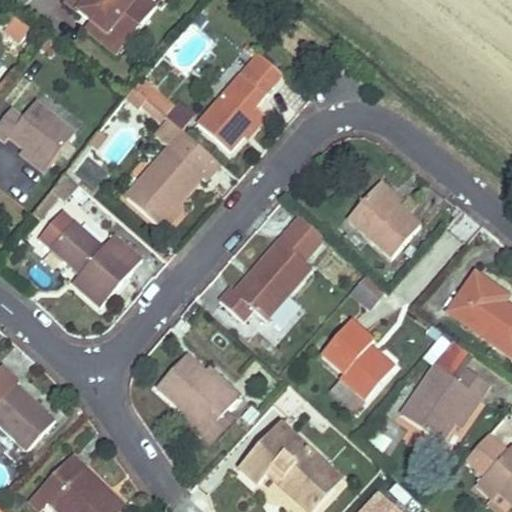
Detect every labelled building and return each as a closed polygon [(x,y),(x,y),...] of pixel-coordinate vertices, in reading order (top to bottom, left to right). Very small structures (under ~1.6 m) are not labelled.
[(154,12),(138,0),(70,0),(65,7),(90,26),(91,27),(122,52),(154,12)] [(12,16),(2,33),(22,45),(32,28),(12,16)] [(122,52),(91,27),(90,26),(84,34),(116,60),(117,59),(121,53),(122,52)] [(263,118),(255,110),(283,79),(259,58),(197,127),(230,156),(263,118)] [(155,94),(142,82),(138,86),(133,92),(146,104),(154,95),(155,94)] [(146,104),(133,92),(125,102),(137,113),(141,109),(146,104)] [(166,119),(172,112),(154,95),(146,104),(165,120),(166,119)] [(188,131),(197,115),(177,103),(168,120),(188,131)] [(165,120),(146,104),(141,109),(161,126),(165,121),(166,121),(165,120)] [(47,171),(74,137),(36,107),(22,123),(10,114),(0,126),(0,142),(5,146),(9,141),(24,152),(47,171)] [(176,205),(199,179),(205,185),(220,168),(183,136),(169,124),(156,140),(169,152),(126,201),(156,227),(176,205)] [(105,141),(98,136),(88,149),(95,154),(105,141)] [(47,171),(24,152),(18,159),(42,177),(43,175),(47,171)] [(33,211),(46,222),(78,186),(65,175),(33,211)] [(401,204),(381,186),(376,192),(379,195),(397,210),(400,205),(401,204)] [(418,230),(397,210),(379,195),(376,192),(348,223),(391,261),(418,230)] [(164,232),(183,211),(176,205),(156,227),(157,228),(163,234),(164,232)] [(100,311),(141,264),(113,240),(102,253),(73,228),(52,253),(81,278),(72,287),(100,311)] [(264,323),(311,271),(280,245),(234,296),(230,292),(219,304),(243,326),(254,314),(264,323)] [(348,294),(370,313),(387,294),(364,275),(348,294)] [(511,312),(502,305),(507,298),(476,276),(448,316),(511,359),(511,312)] [(392,373),(369,353),(368,353),(372,348),(375,345),(352,325),(322,359),(345,379),(341,384),(366,404),(392,373)] [(444,360),(451,351),(441,343),(433,352),(444,360)] [(396,369),(373,350),(372,348),(368,353),(369,353),(392,373),(393,372),(396,369)] [(225,414),(240,399),(230,390),(229,391),(225,394),(206,376),(205,375),(186,359),(156,391),(182,414),(205,435),(206,435),(225,414)] [(18,388),(21,385),(4,369),(0,372),(0,425),(29,453),(56,424),(18,388)] [(230,390),(209,371),(208,371),(205,375),(206,376),(225,394),(229,391),(230,390)] [(454,425),(473,399),(479,402),(480,403),(490,388),(465,371),(455,385),(436,371),(401,418),(439,445),(454,425)] [(460,429),(480,403),(479,402),(473,399),(454,425),(460,429)] [(234,422),(225,414),(206,435),(205,435),(182,414),(182,415),(177,420),(181,423),(210,449),(211,448),(234,422)] [(317,482),(328,471),(328,470),(280,427),(238,472),(258,489),(267,480),(271,475),(280,482),(279,483),(275,488),(276,488),(301,511),(315,511),(332,494),(319,483),(317,482)] [(486,479),(506,456),(487,440),(487,439),(466,462),(486,479)] [(511,452),(510,451),(506,456),(486,479),(477,489),(492,502),(498,496),(511,508),(511,452)] [(109,490),(75,456),(51,481),(30,501),(40,511),(41,511),(50,504),(58,511),(125,511),(126,511),(125,510),(107,492),(109,490)] [(332,494),(342,483),(328,470),(328,471),(317,482),(319,483),(332,494)] [(280,482),(271,475),(267,480),(275,488),(279,483),(280,482)] [(129,509),(109,490),(107,492),(125,510),(126,511),(129,509)]
